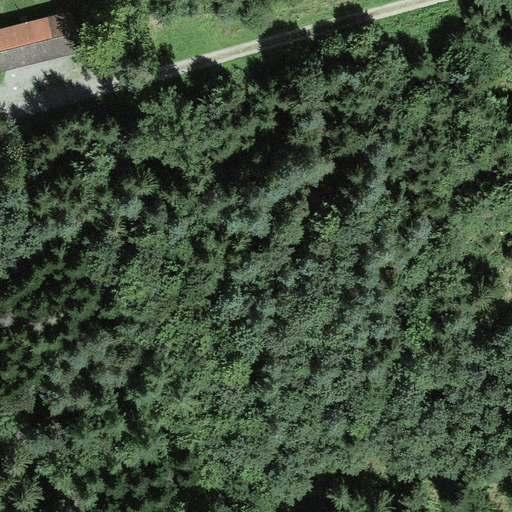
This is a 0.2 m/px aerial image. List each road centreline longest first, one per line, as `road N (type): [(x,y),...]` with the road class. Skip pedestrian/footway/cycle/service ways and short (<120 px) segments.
road 1 (track): [(401,0),(0,111)]
road 2 (track): [(0,397),(77,511)]
